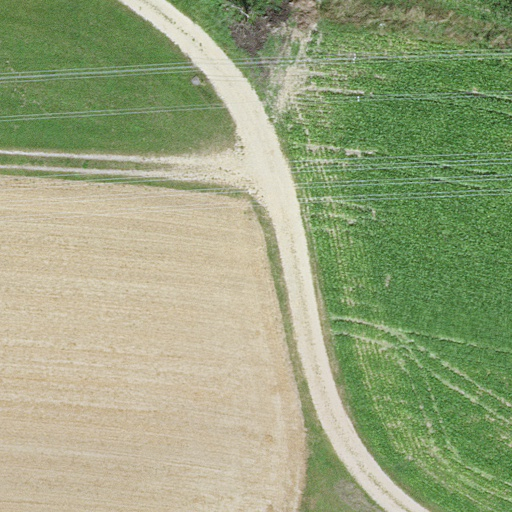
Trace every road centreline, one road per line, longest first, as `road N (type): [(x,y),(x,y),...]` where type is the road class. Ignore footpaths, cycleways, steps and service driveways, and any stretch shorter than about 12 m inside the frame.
road 1 (track): [(131,0),(180,32),(244,125),(314,394),(360,478),(402,511)]
road 2 (track): [(258,177),(0,167)]
